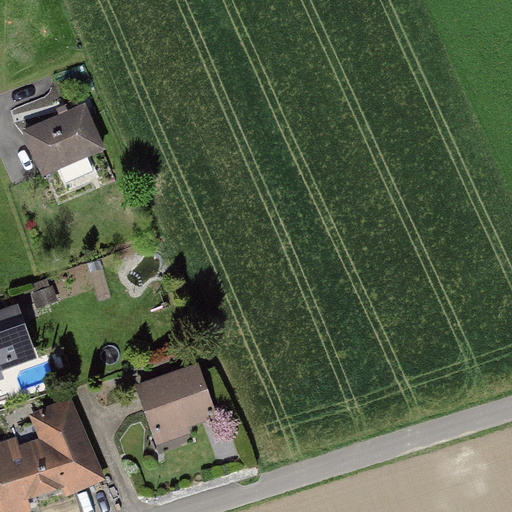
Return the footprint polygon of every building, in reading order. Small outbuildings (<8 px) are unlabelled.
[(100,150),(82,108),(23,133),(41,175),(58,168),(57,165),(82,154),(83,157),(100,150)] [(14,311),(0,315),(0,366),(30,356),(14,311)] [(211,416),(194,368),(137,389),(154,436),(211,416)] [(50,448),(62,487),(64,493),(98,479),(66,404),(32,418),(46,450),(50,448)] [(50,448),(46,450),(17,459),(12,442),(0,446),(0,506),(1,511),(3,511),(2,509),(22,502),(22,500),(33,496),(62,487),(50,448)]
